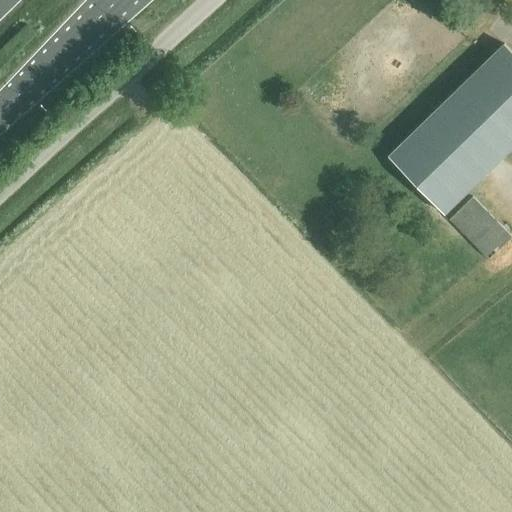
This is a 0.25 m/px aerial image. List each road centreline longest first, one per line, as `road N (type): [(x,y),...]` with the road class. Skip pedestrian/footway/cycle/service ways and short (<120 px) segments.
road 1 (unclassified): [(0,206),(225,0)]
road 2 (primary): [(0,114),(118,0)]
